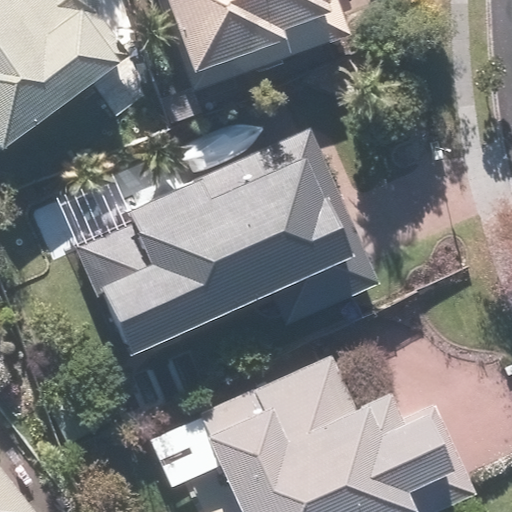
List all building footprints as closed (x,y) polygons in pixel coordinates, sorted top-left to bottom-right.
[(0,0),(0,148),(131,46),(103,11),(105,0),(0,0)] [(172,0),(193,61),(294,27),(292,20),(343,3),(341,0),(172,0)] [(142,210),(83,237),(134,347),(361,243),(308,125),(139,203),(142,210)] [(335,347),(204,404),(250,511),(395,511),(424,500),(417,482),(465,461),(439,402),(412,414),(400,386),(359,403),(335,347)] [(0,511),(44,511),(50,508),(0,450),(0,511)]
